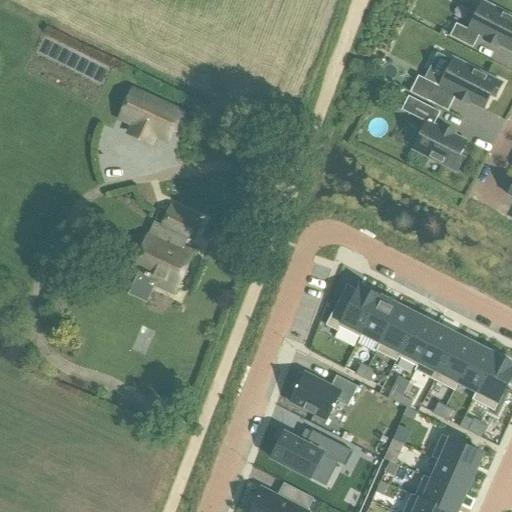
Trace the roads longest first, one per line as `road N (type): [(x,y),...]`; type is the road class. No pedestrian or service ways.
road 1 (track): [(165,511),(359,0)]
road 2 (residential): [(511,328),(328,236),(305,249),(206,511)]
